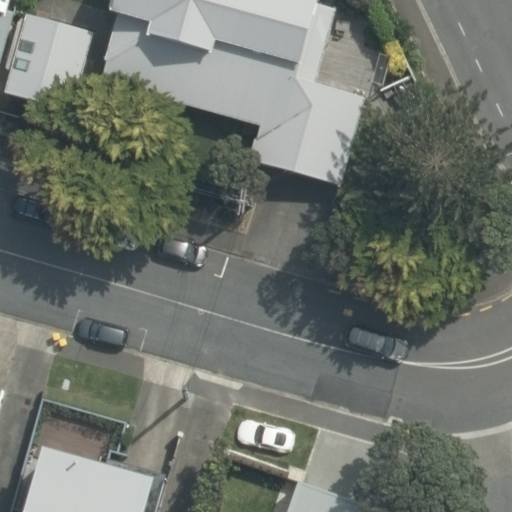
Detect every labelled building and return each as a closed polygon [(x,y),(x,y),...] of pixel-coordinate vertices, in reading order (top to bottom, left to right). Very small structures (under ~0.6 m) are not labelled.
[(120,16),(100,83),(261,132),(253,161),(338,187),(366,96),(318,81),(340,8),(313,0),(118,0),(115,14),(120,16)] [(0,71),(16,14),(0,9),(0,71)] [(72,114),(76,115),(98,35),(29,15),(7,96),(68,113),(72,114)] [(403,175),(445,155),(423,109),(381,128),(403,175)] [(149,511),(159,477),(45,446),(26,511),(149,511)] [(396,511),(400,502),(325,477),(313,511),(396,511)]
